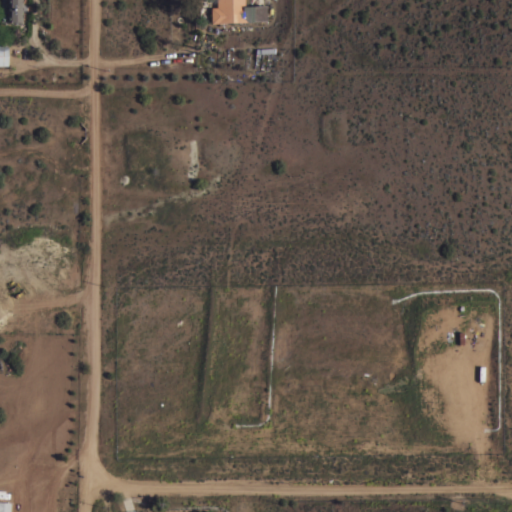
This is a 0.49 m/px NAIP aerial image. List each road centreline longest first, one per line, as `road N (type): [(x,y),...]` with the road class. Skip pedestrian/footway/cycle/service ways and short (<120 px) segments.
road 1 (residential): [(94,0),(88,511)]
road 2 (residential): [(89,472),(131,487),(511,488)]
